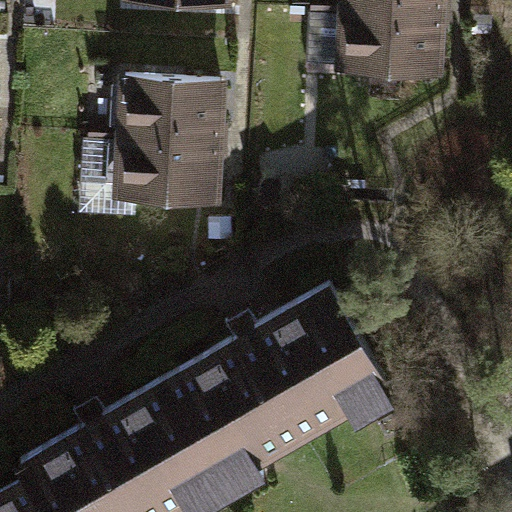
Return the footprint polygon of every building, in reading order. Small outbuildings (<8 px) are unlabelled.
[(130,0),(131,12),(229,14),(229,0),(130,0)] [(350,0),(350,15),(448,17),(448,0),(350,0)] [(350,15),(348,80),(447,82),(448,17),(350,15)] [(125,80),(123,145),(222,147),(223,82),(125,80)] [(123,145),(122,210),(220,212),(222,147),(123,145)] [(321,277),(175,369),(246,488),(392,397),(321,277)] [(175,369),(29,460),(37,473),(60,511),(208,511),(246,488),(175,369)] [(60,511),(37,473),(0,495),(0,511),(60,511)]
